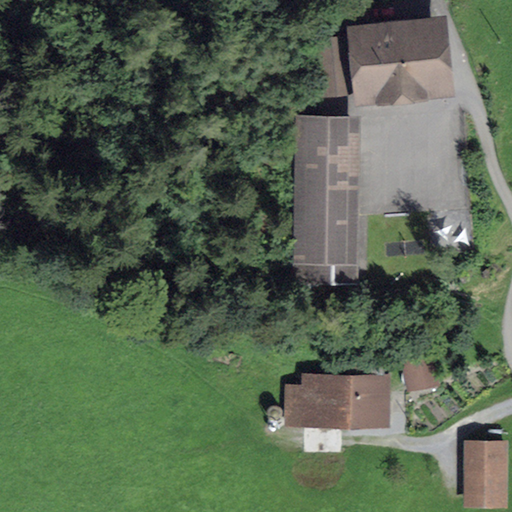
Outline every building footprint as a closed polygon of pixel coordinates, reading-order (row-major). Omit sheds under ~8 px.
[(441,136),(435,62),(331,69),(337,144),(441,136)] [(329,68),(300,69),(301,131),(331,130),(329,68)] [(342,312),(344,158),(280,157),(278,311),(342,312)] [(421,373),(390,379),(395,407),(426,401),(421,373)] [(378,446),(378,397),(289,397),(289,408),(272,408),(272,446),(378,446)] [(498,511),(501,457),(454,455),(450,511),(498,511)]
